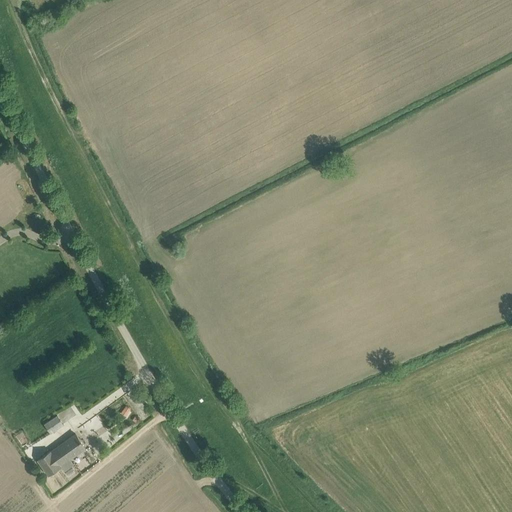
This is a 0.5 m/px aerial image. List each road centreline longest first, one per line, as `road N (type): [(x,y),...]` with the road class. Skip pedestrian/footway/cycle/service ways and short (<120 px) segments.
road 1 (unclassified): [(244,511),(136,353),(0,90)]
road 2 (track): [(89,136),(72,135),(9,0)]
